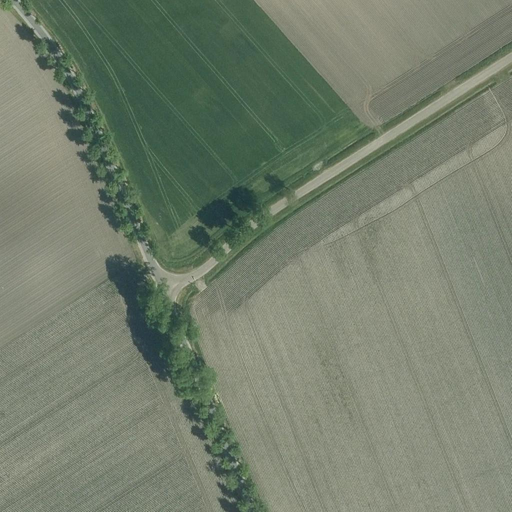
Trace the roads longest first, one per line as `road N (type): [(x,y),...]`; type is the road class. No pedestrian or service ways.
road 1 (unclassified): [(161,290),(204,271),(300,193),(511,58)]
road 2 (tertiary): [(161,290),(68,71),(15,0)]
road 3 (tertiary): [(254,511),(161,290)]
